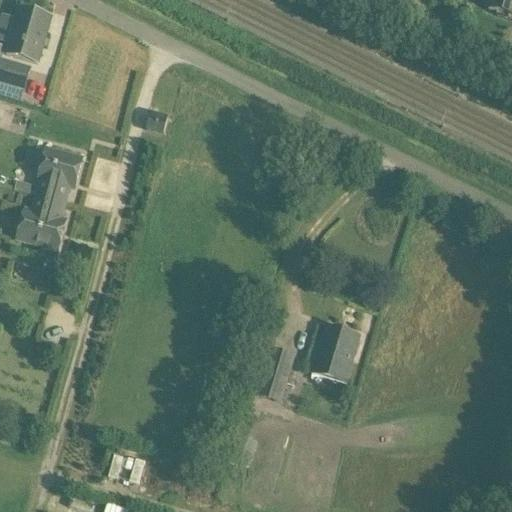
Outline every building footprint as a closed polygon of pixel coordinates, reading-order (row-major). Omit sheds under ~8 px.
[(511,0),(491,0),(488,12),(497,15),(496,17),(507,21),(508,18),(511,19),(511,0)] [(17,23),(2,18),(0,26),(0,44),(10,47),(7,56),(6,57),(38,66),(38,65),(51,21),(51,20),(20,11),(19,12),(20,12),(17,23)] [(5,49),(0,47),(0,86),(25,94),(33,69),(2,60),(5,49)] [(0,105),(0,118),(13,122),(17,110),(0,105)] [(164,136),(168,122),(151,117),(147,131),(164,136)] [(75,192),(83,162),(46,152),(39,182),(42,183),(38,199),(65,206),(69,190),(75,192)] [(61,222),(65,206),(38,199),(33,215),(25,212),(17,242),(58,253),(66,224),(61,222)] [(345,386),(359,341),(325,331),(312,377),(345,386)] [(280,406),(295,358),(271,351),(257,398),(280,406)] [(117,481),(120,471),(123,460),(114,458),(108,479),(117,481)] [(123,460),(121,469),(132,472),(135,462),(124,459),(123,460)] [(132,472),(128,485),(138,488),(144,464),(135,462),(132,472)] [(95,511),(111,511),(113,504),(97,501),(95,511)]
